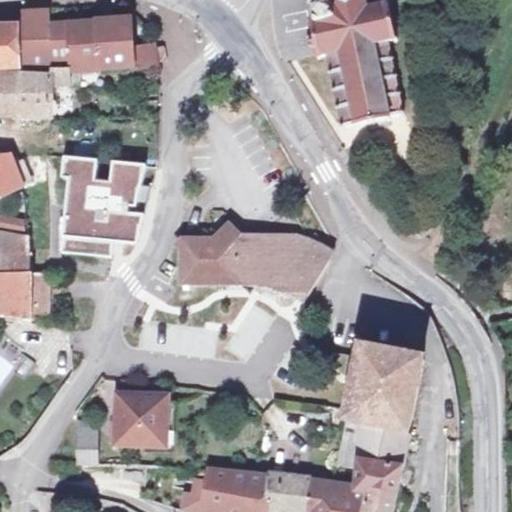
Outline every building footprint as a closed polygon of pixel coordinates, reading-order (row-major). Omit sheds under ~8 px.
[(328,0),(328,1),(312,4),(316,19),(309,21),(313,36),(308,37),(310,48),(315,48),(318,60),(324,59),(342,131),(405,115),(387,43),(395,42),(387,5),(385,0),(328,0)] [(52,24),(51,12),(25,13),(25,47),(51,46),(52,24)] [(154,49),(154,43),(132,43),(131,21),(99,22),(100,64),(130,64),(130,65),(156,65),(156,60),(154,49)] [(100,64),(99,22),(52,24),(51,46),(25,47),(25,68),(51,66),(69,65),(100,64)] [(0,29),(0,69),(21,68),(19,28),(0,29)] [(154,49),(156,60),(164,59),(162,48),(154,49)] [(20,73),(16,114),(47,116),(49,84),(69,84),(69,65),(51,66),(51,68),(51,71),(20,73)] [(0,112),(16,114),(20,73),(0,75),(0,112)] [(99,155),(64,151),(60,174),(68,175),(62,252),(114,257),(115,244),(126,246),(136,247),(153,170),(143,169),(143,164),(115,160),(112,180),(96,178),(99,155)] [(0,189),(12,188),(23,182),(13,152),(0,154),(0,189)] [(0,211),(0,225),(22,231),(25,219),(0,211)] [(280,245),(279,237),(267,237),(262,240),(258,242),(256,240),(254,237),(253,235),(252,237),(248,243),(245,248),(240,243),(235,237),(226,227),(211,244),(181,243),(180,283),(246,285),(296,300),(310,258),(295,250),(288,247),(280,245)] [(0,316),(37,322),(37,316),(34,273),(30,234),(0,228),(0,316)] [(292,235),(288,247),(295,250),(310,258),(296,300),(300,303),(305,305),(331,254),(327,251),(292,235)] [(50,276),(34,273),(37,316),(54,318),(50,276)] [(411,433),(425,359),(359,348),(345,423),(344,426),(392,432),(411,434),(411,433)] [(169,394),(118,395),(117,445),(175,444),(176,427),(169,427),(169,394)] [(92,423),(78,425),(79,436),(82,465),(100,464),(97,434),(92,435),(92,423)] [(399,493),(409,447),(390,445),(392,432),(344,426),(336,460),(359,464),(354,486),(370,489),(399,493)] [(409,447),(411,434),(392,432),(390,445),(409,447)] [(274,476),(208,468),(206,480),(202,511),(268,511),(269,507),(274,476)] [(274,476),(269,507),(292,511),(365,511),(370,489),(354,486),(332,483),(274,476)] [(199,511),(202,511),(206,480),(193,477),(191,492),(184,491),(181,508),(199,511)] [(370,489),(365,511),(394,511),(399,493),(370,489)]
